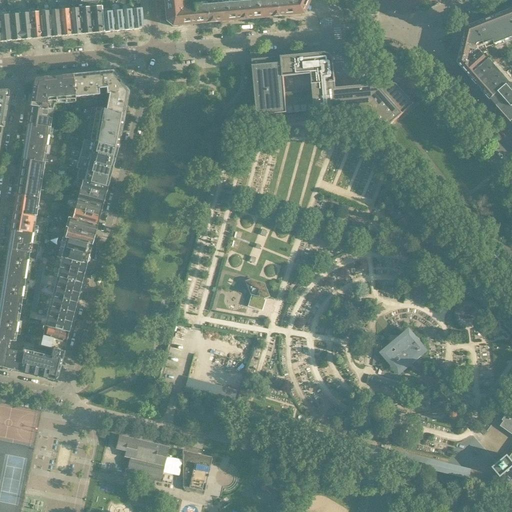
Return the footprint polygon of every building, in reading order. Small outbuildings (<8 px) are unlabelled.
[(101,13),(100,8),(99,0),(77,0),(78,9),(81,35),(103,33),(101,13)] [(181,0),(163,0),(166,22),(172,27),(196,24),(194,6),(183,7),(182,7),(181,0)] [(260,0),(231,3),(232,21),(262,18),(260,0)] [(292,0),(263,0),(260,0),(262,18),(294,15),(292,0)] [(308,1),(305,0),(292,0),(294,15),(302,15),(308,1)] [(231,3),(194,6),(196,24),(232,21),(231,3)] [(78,9),(69,10),(71,36),(81,35),(78,9)] [(142,23),(141,9),(131,10),(133,30),(140,29),(143,26),(142,23)] [(71,36),(69,10),(58,11),(61,37),(71,36)] [(133,30),(131,10),(121,11),(123,31),(133,30)] [(511,38),(511,10),(495,17),(505,41),(511,38)] [(61,37),(58,11),(48,12),(51,38),(61,37)] [(123,31),(121,11),(111,12),(113,32),(123,31)] [(51,38),(48,12),(39,13),(41,38),(51,38)] [(113,32),(111,12),(101,13),(103,33),(113,32)] [(0,42),(11,41),(9,16),(8,13),(0,13),(0,42)] [(41,38),(39,13),(29,14),(31,39),(41,38)] [(31,39),(29,14),(9,16),(11,41),(31,39)] [(505,41),(495,17),(477,24),(486,46),(486,48),(494,44),(495,45),(505,41)] [(486,46),(477,24),(467,28),(463,44),(480,48),(486,46)] [(470,77),(490,59),(492,58),(488,54),(486,48),(486,46),(480,48),(463,44),(458,63),(470,77)] [(383,125),(386,129),(398,119),(401,116),(414,104),(398,86),(397,85),(396,84),(395,84),(394,84),(393,83),(392,83),(336,89),(334,61),(333,60),(333,59),(333,58),(332,57),(332,56),(331,56),(330,55),(329,54),(327,53),(325,53),(324,53),(323,53),(252,60),(257,116),(273,114),(310,111),(345,109),(351,109),(356,110),(361,112),(366,113),(370,116),(375,118),(379,121),(383,125)] [(491,61),(490,59),(470,77),(511,123),(511,84),(503,74),(497,68),(495,66),(491,61)] [(127,92),(112,72),(96,74),(98,95),(108,94),(104,111),(123,115),(127,92)] [(98,95),(96,74),(72,76),(74,97),(98,95)] [(74,97),(72,76),(43,78),(45,102),(55,101),(55,105),(59,105),(58,101),(64,101),(64,104),(74,103),(74,97)] [(45,102),(43,78),(36,79),(34,82),(30,106),(46,109),(45,102)] [(52,110),(46,109),(30,106),(28,115),(48,119),(49,113),(51,113),(52,110)] [(121,127),(123,115),(104,111),(99,109),(84,108),(82,119),(99,121),(121,127)] [(47,125),(48,119),(28,115),(27,124),(49,128),(50,125),(47,125)] [(117,148),(121,127),(99,121),(82,119),(69,116),(68,123),(63,122),(62,129),(66,130),(65,136),(93,142),(117,148)] [(46,131),(49,131),(49,128),(27,124),(23,151),(43,154),(43,149),(46,149),(46,145),(47,143),(47,142),(45,142),(46,131)] [(115,158),(117,149),(117,148),(93,142),(65,136),(64,145),(91,152),(93,153),(115,158)] [(42,160),(43,154),(23,151),(21,160),(44,163),(44,161),(42,160)] [(112,168),(115,158),(93,153),(91,152),(88,161),(112,168)] [(43,167),(44,163),(21,160),(20,169),(40,172),(41,166),(43,167)] [(112,168),(88,161),(85,171),(88,172),(109,178),(112,168)] [(39,178),(40,172),(20,169),(18,178),(41,181),(41,178),(39,178)] [(109,178),(88,172),(85,171),(83,181),(107,187),(109,178)] [(40,184),(41,181),(18,178),(17,186),(37,190),(38,184),(40,184)] [(107,187),(83,181),(81,180),(79,190),(104,197),(107,187)] [(36,195),(37,190),(17,186),(15,195),(38,199),(39,196),(36,195)] [(104,197),(79,190),(76,199),(102,206),(104,197)] [(38,199),(15,195),(12,213),(32,216),(33,216),(43,218),(45,200),(38,199)] [(102,206),(76,199),(73,209),(99,216),(102,206)] [(99,216),(73,209),(71,219),(96,226),(99,216)] [(32,216),(12,213),(10,231),(32,235),(34,222),(32,222),(32,216)] [(96,226),(71,219),(69,218),(68,224),(65,223),(64,228),(94,235),(96,226)] [(94,235),(64,228),(63,231),(65,232),(64,237),(64,238),(91,245),(94,235)] [(37,253),(39,236),(32,235),(10,231),(7,249),(37,253)] [(91,245),(64,238),(64,237),(62,237),(61,241),(64,242),(63,248),(89,255),(91,245)] [(86,265),(89,255),(63,248),(59,247),(58,251),(57,257),(61,258),(86,265)] [(25,272),(26,267),(23,266),(24,261),(35,263),(37,253),(7,249),(1,284),(22,288),(23,284),(20,284),(22,272),(25,272)] [(83,274),(86,265),(61,258),(59,268),(83,274)] [(81,284),(83,274),(59,268),(56,277),(58,278),(81,284)] [(81,284),(58,278),(56,277),(54,287),(56,288),(78,294),(81,284)] [(251,279),(245,281),(250,292),(251,295),(248,307),(259,310),(263,299),(265,300),(270,297),(265,284),(251,279)] [(17,302),(19,291),(22,291),(22,288),(1,284),(0,293),(0,302),(19,306),(20,303),(17,302)] [(78,294),(56,288),(54,287),(51,297),(76,303),(78,294)] [(76,303),(51,297),(49,306),(73,313),(76,303)] [(19,309),(19,306),(0,302),(0,311),(16,314),(16,308),(19,309)] [(73,313),(49,306),(46,316),(48,317),(71,323),(73,313)] [(12,337),(14,326),(16,326),(17,320),(15,319),(16,314),(0,311),(0,338),(7,340),(14,341),(15,338),(12,337)] [(71,323),(48,317),(46,316),(43,326),(46,326),(68,332),(71,323)] [(68,332),(46,326),(43,326),(42,325),(41,330),(43,330),(42,336),(66,342),(68,332)] [(66,342),(42,336),(40,342),(38,342),(37,346),(52,349),(63,352),(66,342)] [(419,344),(419,343),(418,342),(417,341),(416,340),(414,339),(413,338),(410,338),(408,337),(407,337),(405,337),(404,337),(403,338),(402,338),(401,339),(401,340),(400,340),(400,341),(400,342),(399,343),(399,344),(399,345),(399,346),(400,348),(400,349),(399,350),(399,351),(398,351),(396,352),(393,353),(392,354),(391,355),(390,356),(390,357),(389,358),(389,359),(389,360),(389,361),(390,362),(391,363),(391,364),(392,364),(395,365),(397,366),(398,366),(400,366),(402,366),(404,366),(405,365),(407,364),(408,363),(409,363),(409,362),(409,361),(409,360),(409,359),(409,358),(410,358),(410,357),(410,356),(411,355),(411,354),(412,354),(415,351),(417,349),(418,348),(419,347),(419,346),(419,345),(419,344)] [(22,352),(23,350),(24,343),(14,341),(7,340),(0,338),(0,367),(18,372),(22,352)] [(52,349),(50,356),(45,378),(53,380),(56,378),(63,352),(52,349)] [(27,374),(32,352),(23,350),(22,352),(18,372),(27,374)] [(41,354),(32,352),(27,374),(36,376),(41,354)] [(50,356),(41,354),(36,376),(45,378),(50,356)] [(188,378),(185,391),(234,404),(238,391),(188,378)] [(511,408),(509,412),(508,411),(502,420),(504,421),(500,426),(511,434),(511,455),(510,458),(507,455),(500,461),(497,464),(493,467),(499,475),(501,477),(505,473),(508,471),(511,469),(511,468),(511,408)] [(469,470),(390,450),(307,430),(306,432),(305,438),(314,441),(467,478),(469,470)] [(136,475),(160,481),(168,447),(118,435),(115,449),(125,451),(123,457),(129,459),(125,475),(136,478),(136,475)] [(184,489),(185,490),(186,490),(187,490),(188,490),(189,490),(191,489),(191,488),(204,491),(212,457),(182,450),(182,451),(182,484),(182,485),(182,486),(183,487),(183,488),(184,489)]
